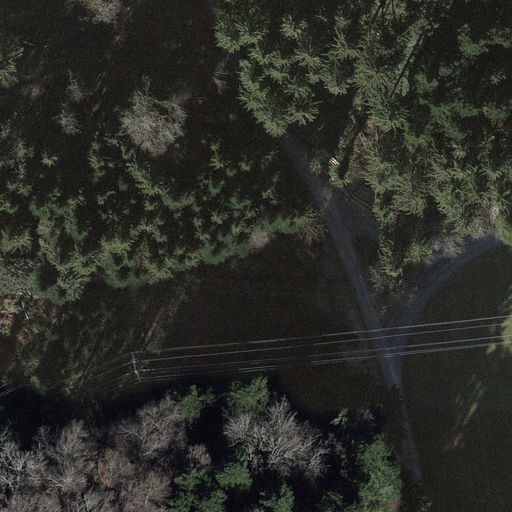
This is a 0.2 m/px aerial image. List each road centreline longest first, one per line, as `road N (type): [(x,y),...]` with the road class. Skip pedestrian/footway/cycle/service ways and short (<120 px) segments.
road 1 (track): [(419,511),(388,358),(334,214)]
road 2 (track): [(334,214),(241,71),(212,0)]
road 3 (track): [(458,250),(405,242),(334,214)]
road 4 (track): [(458,250),(421,292),(388,358)]
